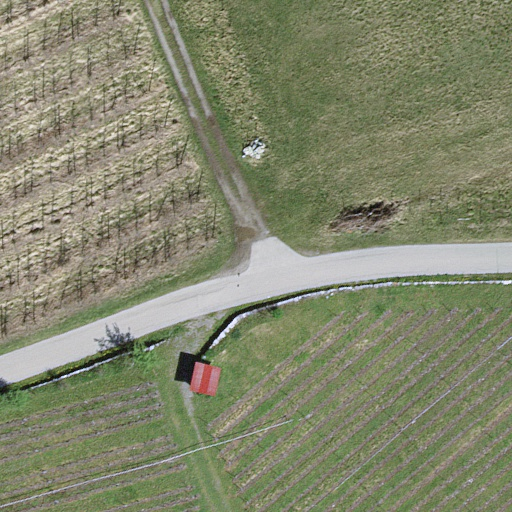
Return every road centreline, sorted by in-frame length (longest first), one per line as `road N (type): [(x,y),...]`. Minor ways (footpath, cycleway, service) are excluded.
road 1 (unclassified): [(0,340),(78,317),(281,226),(511,234)]
road 2 (track): [(169,0),(281,226)]
